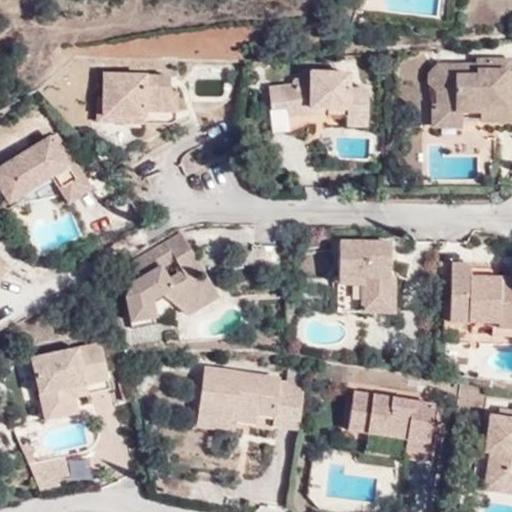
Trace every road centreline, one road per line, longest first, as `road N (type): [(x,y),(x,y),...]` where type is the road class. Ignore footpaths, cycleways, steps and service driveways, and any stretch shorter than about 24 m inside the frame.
road 1 (residential): [(511,216),(439,225),(191,206)]
road 2 (residential): [(34,511),(102,499),(175,511)]
